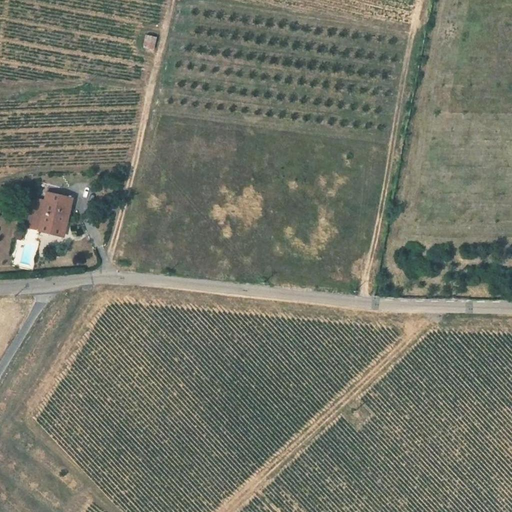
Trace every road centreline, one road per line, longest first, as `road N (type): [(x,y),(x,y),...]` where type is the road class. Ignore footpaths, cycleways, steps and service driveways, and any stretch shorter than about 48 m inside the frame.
road 1 (tertiary): [(511,309),(107,278),(51,284)]
road 2 (track): [(362,301),(422,0)]
road 3 (track): [(107,278),(173,0)]
